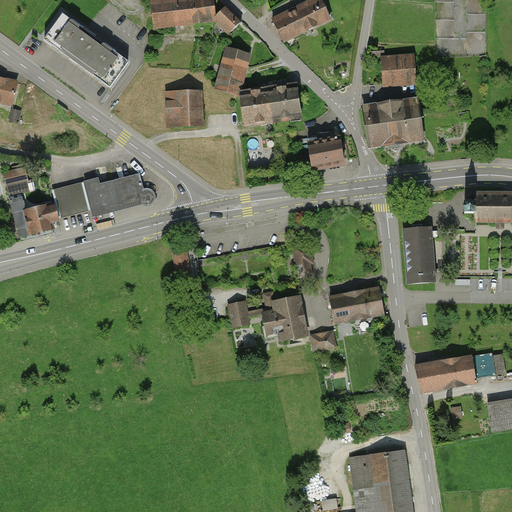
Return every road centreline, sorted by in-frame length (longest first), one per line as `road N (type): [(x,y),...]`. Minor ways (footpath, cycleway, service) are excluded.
road 1 (tertiary): [(434,511),(378,186)]
road 2 (tertiary): [(0,49),(181,181),(195,215)]
road 3 (residential): [(378,186),(349,112),(228,0)]
road 4 (primary): [(0,264),(195,215)]
road 5 (primary): [(195,215),(378,186)]
road 6 (primary): [(378,186),(511,177)]
